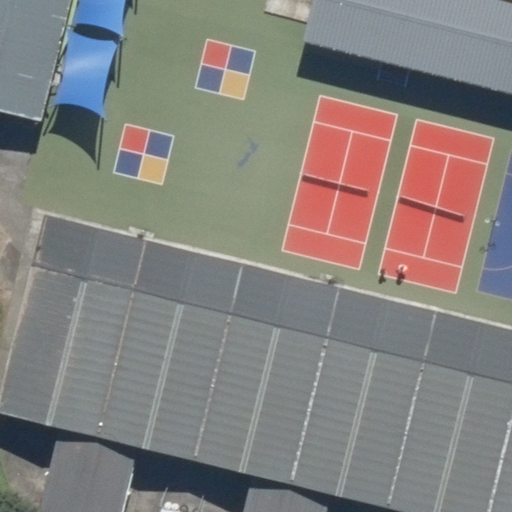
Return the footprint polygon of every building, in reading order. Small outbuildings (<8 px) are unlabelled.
[(0,0),(0,121),(40,131),(66,0),(0,0)] [(511,97),(511,0),(307,0),(297,43),(511,97)] [(0,383),(0,422),(380,511),(511,511),(511,368),(31,254),(0,383)] [(155,511),(168,462),(53,435),(35,511),(155,511)] [(329,511),(332,502),(249,482),(242,511),(329,511)]
